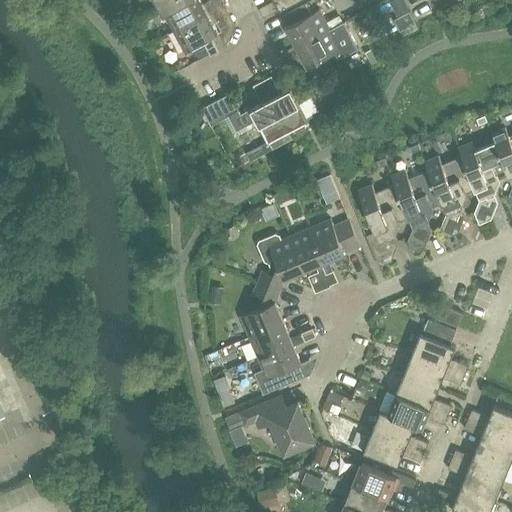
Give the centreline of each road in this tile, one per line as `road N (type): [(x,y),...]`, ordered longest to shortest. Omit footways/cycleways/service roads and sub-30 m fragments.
road 1 (residential): [(325,372),(359,300),(511,240)]
road 2 (residential): [(420,511),(511,295)]
road 3 (residential): [(191,78),(262,38),(241,0)]
